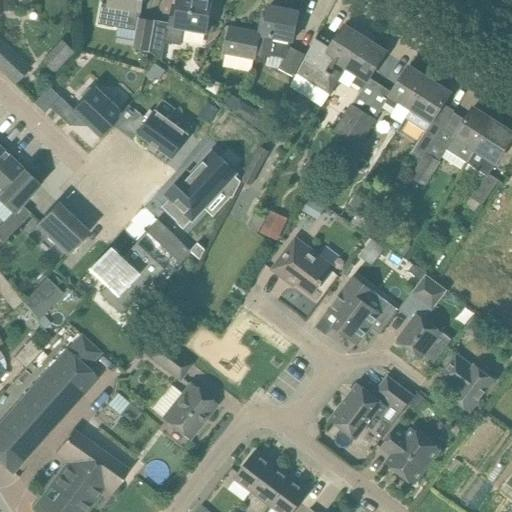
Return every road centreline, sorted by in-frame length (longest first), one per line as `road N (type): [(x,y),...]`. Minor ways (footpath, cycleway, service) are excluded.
road 1 (residential): [(0,86),(130,206)]
road 2 (residential): [(170,511),(257,413),(286,429)]
road 3 (unclassified): [(511,85),(381,0)]
road 4 (residential): [(397,511),(286,429)]
